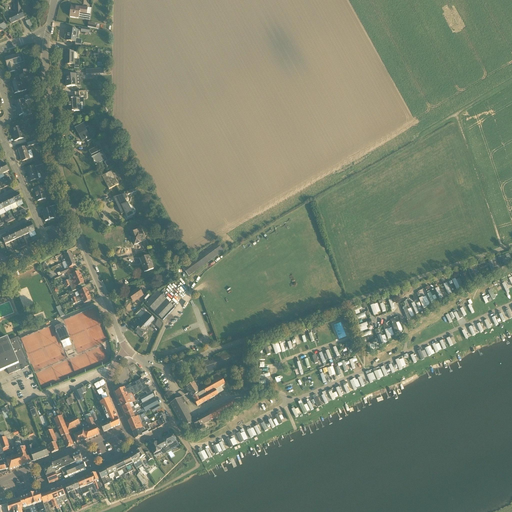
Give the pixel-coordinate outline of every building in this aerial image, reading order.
[(8,17),(11,24),(24,17),(21,11),(20,0),(14,0),(14,6),(16,5),(16,13),(8,17)] [(72,11),(71,11),(70,17),(79,19),(79,14),(86,15),(87,8),(71,6),(71,10),(72,10),(72,11)] [(68,33),(67,41),(76,43),(78,31),(68,29),(68,33)] [(66,64),(75,65),(78,65),(78,60),(77,60),(77,53),(74,53),(66,52),(66,64)] [(9,73),(15,71),(13,65),(20,63),(18,55),(5,59),(9,73)] [(32,65),(22,68),(24,74),(26,73),(33,71),(32,65)] [(76,75),(65,75),(66,87),(76,86),(76,75)] [(11,81),(14,94),(22,91),(26,90),(25,85),(21,86),(19,79),(11,81)] [(75,92),(75,99),(67,100),(68,112),(72,112),(80,111),(79,99),(85,99),(85,92),(75,92)] [(24,101),(16,103),(17,108),(16,109),(18,116),(22,115),(23,117),(28,116),(26,110),(29,110),(27,106),(25,106),(24,101)] [(82,141),(86,139),(87,142),(91,140),(92,137),(90,134),(88,134),(85,129),(87,127),(88,127),(85,123),(75,128),(82,141)] [(24,138),(22,133),(25,132),(23,126),(13,129),(15,136),(13,137),(14,141),(24,138)] [(107,160),(101,151),(99,146),(89,152),(91,156),(92,156),(93,158),(92,159),(95,165),(103,161),(104,162),(107,160)] [(30,159),(26,147),(18,150),(22,162),(30,159)] [(5,164),(0,166),(0,167),(3,174),(9,171),(5,164)] [(38,179),(41,178),(40,174),(37,175),(34,167),(26,169),(30,182),(38,179)] [(118,184),(111,171),(102,176),(109,189),(118,184)] [(49,192),(53,191),(53,190),(51,184),(50,184),(49,181),(43,183),(44,187),(47,186),(49,192)] [(46,199),(43,187),(34,190),(37,201),(46,199)] [(18,193),(12,196),(16,204),(22,201),(18,193)] [(10,207),(16,204),(12,196),(6,199),(10,207)] [(4,210),(10,207),(6,199),(0,202),(4,210)] [(130,210),(125,199),(116,203),(121,214),(130,210)] [(46,209),(47,211),(43,212),(45,222),(50,220),(54,218),(51,208),(46,209)] [(25,226),(29,234),(35,231),(31,223),(25,226)] [(23,237),(29,234),(25,226),(19,229),(23,237)] [(62,240),(59,227),(50,230),(53,242),(62,240)] [(142,234),(141,231),(142,231),(140,227),(129,231),(132,238),(131,238),(135,246),(138,244),(141,242),(138,235),(142,234)] [(19,229),(13,232),(17,240),(23,237),(19,229)] [(11,242),(17,240),(13,232),(7,234),(11,242)] [(11,242),(7,234),(1,237),(5,245),(11,242)] [(223,251),(217,243),(182,268),(188,277),(223,251)] [(63,263),(66,262),(74,259),(72,255),(71,255),(70,253),(62,256),(60,253),(54,256),(56,259),(60,257),(63,263)] [(153,269),(149,256),(139,259),(144,272),(153,269)] [(503,261),(503,257),(499,258),(500,267),(508,266),(507,261),(503,261)] [(75,262),(74,259),(66,262),(69,268),(75,265),(74,263),(75,262)] [(65,282),(66,285),(82,278),(80,274),(79,274),(78,272),(75,274),(74,270),(67,273),(68,276),(71,275),(73,279),(65,282)] [(73,285),(74,288),(83,284),(82,282),(83,282),(82,278),(66,285),(67,287),(73,285)] [(459,279),(455,280),(455,279),(452,280),(455,290),(459,289),(458,285),(461,285),(459,279)] [(446,283),(443,284),(448,295),(451,293),(446,283)] [(71,299),(72,302),(89,295),(87,291),(86,291),(85,289),(79,292),(78,292),(79,296),(72,299),(71,299)] [(143,296),(138,289),(129,295),(133,301),(138,298),(139,299),(143,296)] [(146,304),(163,321),(175,308),(158,292),(146,304)] [(89,295),(72,302),(70,303),(71,305),(77,303),(83,301),(84,304),(90,301),(89,299),(91,299),(89,295)] [(373,315),(380,312),(377,303),(370,306),(373,315)] [(354,308),(355,314),(367,310),(366,305),(354,308)] [(65,316),(60,306),(57,308),(61,317),(65,316)] [(357,320),(369,314),(368,311),(355,317),(357,320)] [(457,321),(463,318),(459,311),(454,314),(457,321)] [(154,320),(148,313),(135,327),(137,329),(135,332),(141,338),(146,333),(144,331),(154,320)] [(402,330),(399,322),(395,323),(394,318),(390,320),(395,333),(402,330)] [(366,323),(357,326),(359,332),(367,330),(366,326),(367,325),(366,323)] [(480,333),(483,331),(479,323),(474,326),(477,331),(479,330),(480,333)] [(61,343),(68,358),(76,355),(75,353),(69,356),(67,352),(73,349),(69,340),(70,340),(63,324),(55,328),(57,332),(56,333),(61,343)] [(310,339),(309,333),(312,332),(312,334),(316,333),(315,328),(307,329),(308,340),(310,339)] [(387,339),(391,338),(390,336),(393,335),(391,328),(384,330),(387,339)] [(379,345),(386,343),(385,335),(377,336),(379,345)] [(8,341),(7,337),(0,340),(0,371),(6,369),(9,375),(29,366),(17,337),(8,341)] [(435,352),(441,350),(439,344),(435,345),(435,343),(432,344),(435,352)] [(425,348),(427,356),(434,355),(431,346),(425,348)] [(231,365),(245,360),(240,348),(211,359),(212,361),(209,362),(208,360),(203,362),(207,374),(231,365)] [(417,351),(421,361),(424,359),(424,357),(426,356),(424,350),(421,352),(420,350),(417,351)] [(402,369),(402,367),(405,366),(403,358),(395,361),(399,371),(402,369)] [(345,372),(348,371),(345,361),(338,363),(339,367),(343,365),(345,372)] [(258,377),(268,376),(268,368),(258,369),(258,377)] [(328,372),(330,378),(336,376),(334,368),(327,370),(327,368),(323,369),(324,373),(328,372)] [(377,380),(380,379),(380,377),(383,375),(380,369),(374,372),(377,380)] [(370,383),(373,382),(372,381),(376,379),(373,373),(367,375),(370,383)] [(185,388),(189,393),(197,406),(218,395),(215,390),(225,384),(222,378),(199,390),(194,382),(185,388)] [(350,380),(353,390),(360,388),(357,378),(350,380)] [(94,385),(97,389),(106,384),(103,379),(94,385)] [(118,400),(128,396),(132,394),(132,393),(133,396),(146,388),(141,379),(135,382),(137,385),(125,391),(124,388),(115,392),(118,400)] [(81,395),(79,391),(75,393),(79,401),(83,399),(81,395)] [(143,404),(154,397),(152,392),(140,399),(143,404)] [(131,403),(135,401),(132,394),(128,396),(118,400),(122,408),(129,404),(131,403)] [(184,427),(193,422),(198,432),(205,428),(204,425),(237,407),(233,399),(200,417),(199,416),(192,420),(183,404),(184,404),(185,401),(183,397),(180,398),(171,404),(184,427)] [(100,403),(107,419),(111,429),(119,425),(120,423),(113,408),(108,398),(100,403)] [(146,413),(151,410),(159,405),(155,398),(142,406),(146,413)] [(310,412),(307,404),(303,405),(301,401),(298,402),(303,414),(310,412)] [(122,408),(125,415),(132,411),(139,408),(138,405),(134,407),(135,408),(132,410),(129,404),(122,408)] [(298,408),(295,409),(293,406),(291,407),(295,418),(298,417),(297,414),(300,413),(298,408)] [(125,415),(128,422),(136,418),(133,413),(137,411),(137,412),(141,410),(139,408),(132,411),(125,415)] [(138,416),(136,418),(128,422),(131,429),(141,425),(145,422),(143,419),(146,418),(146,416),(145,414),(144,413),(138,416)] [(100,434),(94,421),(90,414),(84,416),(86,421),(90,429),(91,429),(94,437),(100,434)] [(282,417),(279,417),(278,414),(272,416),(274,422),(277,421),(278,425),(282,423),(281,420),(283,420),(282,417)] [(54,420),(62,438),(66,448),(74,445),(61,416),(54,420)] [(158,421),(160,427),(163,425),(168,422),(166,417),(161,420),(158,421)] [(87,439),(83,432),(80,424),(77,418),(65,424),(68,430),(76,427),(79,434),(74,436),(77,444),(87,439)] [(111,429),(107,419),(102,421),(99,423),(104,433),(111,429)] [(131,429),(133,432),(140,430),(143,428),(146,427),(145,427),(151,424),(149,420),(145,422),(141,425),(131,429)] [(91,429),(90,429),(88,430),(87,427),(83,429),(84,431),(83,432),(87,439),(94,437),(91,429)] [(140,430),(133,432),(135,439),(142,436),(148,433),(147,430),(144,431),(143,428),(140,430)] [(250,438),(257,436),(253,428),(247,431),(250,438)] [(56,440),(52,431),(46,433),(51,445),(47,446),(49,450),(50,449),(52,453),(58,451),(55,443),(57,442),(56,440)] [(236,434),(240,443),(248,439),(244,431),(236,434)] [(163,440),(160,442),(164,448),(167,447),(168,448),(173,446),(173,447),(178,445),(176,441),(172,434),(163,439),(163,440)] [(0,439),(0,442),(2,450),(9,447),(5,437),(0,439)] [(226,439),(227,442),(224,443),(226,449),(237,445),(235,438),(230,440),(229,438),(226,439)] [(49,456),(48,455),(45,447),(33,451),(30,442),(27,443),(30,453),(34,462),(49,456)] [(164,448),(160,442),(157,443),(157,442),(149,446),(154,454),(161,451),(161,450),(164,448)] [(211,446),(214,455),(225,451),(222,442),(211,446)] [(9,454),(4,455),(5,458),(9,469),(9,470),(31,463),(25,449),(25,447),(17,450),(17,448),(13,449),(15,457),(13,457),(13,455),(9,454)] [(152,461),(153,459),(149,453),(145,456),(141,449),(135,453),(140,460),(143,465),(146,465),(152,461)] [(202,462),(208,458),(204,450),(197,454),(202,462)] [(72,456),(75,463),(76,466),(83,463),(79,453),(72,456)] [(135,453),(129,457),(133,465),(134,464),(140,460),(135,453)] [(59,470),(65,468),(75,463),(72,456),(52,464),(54,469),(58,467),(59,470)] [(133,465),(129,457),(129,458),(122,461),(128,473),(133,471),(131,466),(133,465)] [(0,471),(9,469),(5,458),(0,458),(0,471)] [(122,461),(113,465),(117,473),(122,470),(124,475),(128,473),(122,461)] [(76,466),(75,463),(65,468),(69,476),(86,469),(83,463),(76,466)] [(54,469),(52,464),(43,468),(46,476),(56,472),(59,470),(58,467),(54,469)] [(120,477),(117,473),(113,465),(105,469),(110,479),(115,477),(116,479),(120,477)] [(50,484),(58,481),(56,476),(63,473),(64,478),(69,476),(65,468),(59,470),(56,472),(46,476),(50,484)] [(110,479),(105,469),(98,473),(104,485),(107,484),(106,482),(110,479)] [(96,474),(90,476),(95,487),(98,486),(100,488),(102,487),(98,479),(96,474)] [(83,479),(88,489),(91,488),(93,488),(95,493),(96,494),(97,493),(96,491),(95,487),(90,476),(83,479)] [(88,489),(83,479),(77,481),(80,488),(82,492),(85,491),(86,489),(88,489)] [(77,481),(71,484),(77,498),(79,497),(78,494),(79,494),(77,490),(80,488),(77,481)] [(77,498),(71,484),(65,487),(68,493),(71,492),(75,500),(77,499),(77,498)] [(56,490),(60,503),(64,501),(65,502),(67,501),(62,488),(56,490)] [(50,492),(56,507),(56,509),(59,508),(57,504),(60,503),(56,490),(50,492)] [(19,499),(19,500),(22,510),(23,509),(37,504),(39,511),(45,510),(43,502),(41,496),(40,495),(39,492),(19,499)] [(41,496),(43,502),(45,510),(46,511),(50,511),(47,501),(49,501),(52,508),(56,507),(50,492),(41,496)] [(22,511),(22,510),(19,500),(14,502),(10,503),(7,504),(1,506),(1,511),(22,511)]
